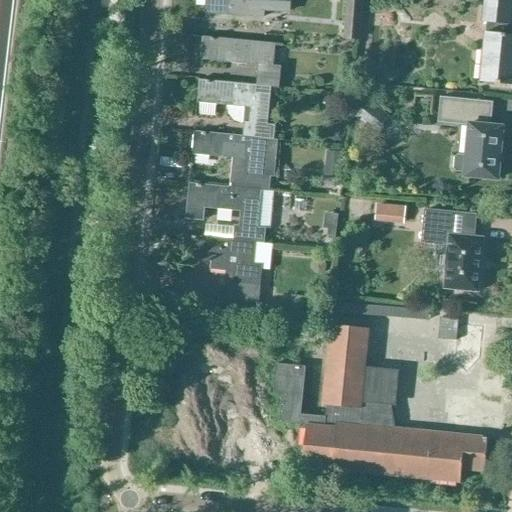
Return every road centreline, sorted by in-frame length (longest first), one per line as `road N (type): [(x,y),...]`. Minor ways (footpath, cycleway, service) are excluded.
road 1 (residential): [(129,499),(109,475),(151,0)]
road 2 (residential): [(274,511),(129,499)]
